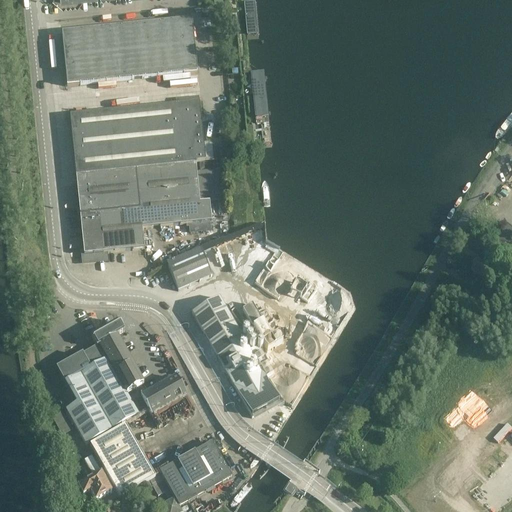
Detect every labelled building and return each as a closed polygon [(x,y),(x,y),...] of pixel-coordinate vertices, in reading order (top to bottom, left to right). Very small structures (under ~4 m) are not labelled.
[(254,4),(243,5),(246,39),(257,38),(254,4)] [(61,35),(65,79),(66,87),(196,74),(191,21),(61,35)] [(268,122),(263,71),(250,72),(256,123),(268,122)] [(69,117),(75,178),(84,262),(104,261),(103,255),(143,251),(141,231),(191,225),(192,231),(211,229),(209,203),(199,204),(193,145),(203,144),(198,98),(175,101),(175,106),(69,117)] [(511,241),(511,228),(507,224),(492,244),(503,253),(511,264),(511,244),(511,242),(511,241)] [(233,268),(230,260),(263,246),(255,227),(222,242),(167,265),(177,291),(233,268)] [(479,261),(478,262),(472,272),(487,282),(494,271),(479,261)] [(493,296),(483,289),(479,296),(489,302),(493,296)] [(192,315),(222,369),(252,420),(279,404),(219,299),(192,315)] [(271,349),(253,314),(243,319),(261,354),(271,349)] [(124,334),(118,324),(91,339),(96,348),(56,369),(75,405),(65,411),(84,446),(138,417),(126,395),(143,386),(116,338),(124,334)] [(279,334),(272,337),(276,345),(283,342),(279,334)] [(176,380),(140,399),(151,417),(186,398),(176,380)] [(119,499),(155,479),(125,427),(90,446),(119,499)] [(179,508),(218,486),(231,479),(211,444),(159,473),(179,508)] [(111,494),(91,458),(84,462),(93,479),(78,488),(83,497),(90,493),(95,502),(111,494)] [(165,495),(170,502),(174,500),(161,476),(142,487),(145,493),(152,489),(158,499),(165,495)] [(288,488),(284,494),(291,499),(295,493),(288,488)] [(161,508),(162,511),(179,511),(174,500),(161,508)]
